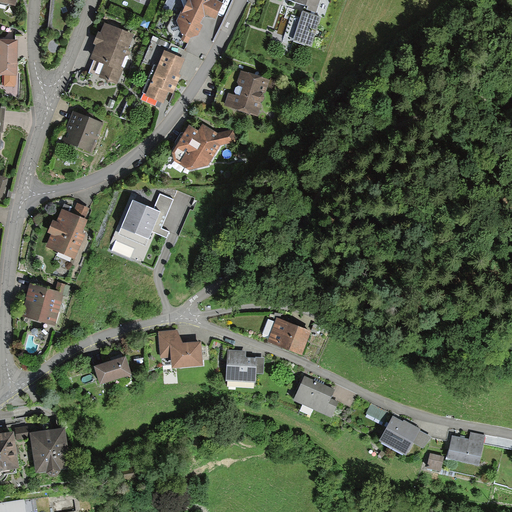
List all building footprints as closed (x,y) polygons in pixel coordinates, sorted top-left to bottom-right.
[(83,0),(51,0),(49,30),(68,37),(83,0)] [(181,0),(184,6),(177,20),(181,33),(184,35),(181,39),(188,43),(191,38),(198,36),(203,25),(200,23),(203,17),(216,19),(223,3),(221,1),(221,0),(181,0)] [(288,0),(308,6),(307,9),(317,13),(320,0),(288,0)] [(321,17),(283,5),(276,28),(279,29),(278,33),(285,35),(284,38),(311,46),(321,17)] [(134,34),(105,23),(101,32),(99,32),(94,44),(96,45),(91,58),(104,64),(99,77),(106,79),(107,83),(111,81),(117,84),(124,67),(121,66),(125,56),(131,54),(129,48),(134,34)] [(16,75),(18,76),(19,39),(0,39),(0,75),(4,76),(4,86),(15,87),(16,75)] [(155,65),(143,92),(146,94),(146,96),(164,104),(169,91),(173,93),(181,75),(179,74),(185,60),(165,51),(158,66),(155,65)] [(258,116),(262,105),(260,103),(260,102),(264,101),(265,97),(263,94),(263,93),(265,93),(270,79),(241,70),(237,82),(239,85),(238,86),(236,87),(235,91),(236,94),(236,95),(229,93),(225,106),(258,116)] [(73,111),(62,140),(93,152),(104,123),(73,111)] [(189,124),(172,152),(174,160),(190,170),(208,166),(220,145),(236,142),(234,129),(217,132),(203,124),(199,130),(189,124)] [(155,209),(134,200),(119,234),(147,246),(153,232),(167,238),(169,232),(161,229),(174,200),(161,194),(155,209)] [(47,232),(51,234),(46,247),(75,259),(86,233),(83,231),(88,220),(85,219),(73,213),(69,212),(71,206),(64,203),(57,221),(53,219),(47,232)] [(77,203),(73,213),(85,219),(90,208),(77,203)] [(53,291),(31,286),(23,314),(54,322),(63,287),(55,285),(53,291)] [(310,330),(276,317),(268,338),(301,352),(310,330)] [(201,341),(183,342),(176,330),(157,331),(159,357),(171,356),(172,366),(202,364),(201,341)] [(245,351),(227,350),(226,380),(256,381),(257,358),(245,357),(245,351)] [(125,355),(94,365),(100,383),(131,373),(125,355)] [(334,390),(304,377),(294,399),(332,415),(336,406),(329,403),(334,390)] [(372,404),(367,416),(384,424),(390,412),(372,404)] [(419,430),(393,416),(381,440),(407,453),(419,430)] [(63,427),(30,432),(35,472),(69,467),(63,427)] [(13,430),(0,431),(0,468),(18,466),(13,430)] [(452,436),(447,457),(479,463),(484,435),(469,432),(468,439),(452,436)] [(443,456),(430,453),(427,468),(440,470),(443,456)] [(25,511),(24,500),(0,503),(0,511),(25,511)]
